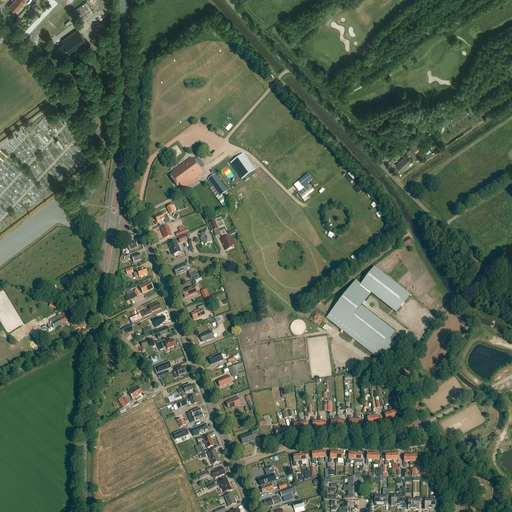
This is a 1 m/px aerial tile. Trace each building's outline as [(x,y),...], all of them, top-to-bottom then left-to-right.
[(15,0),(9,7),(14,12),(16,10),(17,11),(23,5),(22,3),(24,0),(15,0)] [(92,0),(89,0),(74,10),(81,21),(98,10),(92,0)] [(36,11),(38,9),(36,6),(34,8),(33,8),(27,15),(31,19),(38,13),(36,11)] [(63,44),(56,49),(62,57),(69,52),(71,55),(81,47),(83,49),(88,45),(77,30),(61,42),(63,44)] [(91,44),(97,52),(103,47),(97,39),(91,44)] [(420,156),(411,147),(406,151),(415,160),(420,156)] [(230,164),(242,180),(255,171),(243,154),(230,164)] [(405,157),(395,166),(399,171),(400,170),(402,171),(411,163),(405,157)] [(173,173),(169,176),(176,187),(179,185),(182,190),(203,175),(192,159),(173,172),(173,173)] [(350,172),(346,176),(351,182),(356,177),(350,172)] [(214,175),(208,180),(219,196),(226,191),(214,175)] [(309,185),(298,194),(304,202),(308,199),(306,197),(314,191),(309,185)] [(165,213),(155,218),(157,223),(164,220),(166,223),(169,221),(167,216),(165,213)] [(209,223),(213,231),(218,229),(215,221),(209,223)] [(168,227),(161,229),(164,239),(172,236),(168,227)] [(177,237),(188,233),(186,229),(175,234),(177,237)] [(207,229),(201,232),(202,235),(199,236),(201,240),(202,240),(204,246),(212,243),(207,233),(208,232),(207,229)] [(388,235),(384,230),(377,234),(381,240),(388,235)] [(185,235),(178,238),(180,244),(188,241),(185,235)] [(229,236),(220,240),(225,251),(233,248),(232,247),(233,246),(229,236)] [(122,247),(121,251),(128,248),(129,251),(137,248),(135,242),(122,247)] [(176,242),(168,245),(173,256),(180,253),(176,242)] [(136,255),(131,257),(133,263),(141,260),(139,254),(136,256),(136,255)] [(177,269),(174,271),(176,276),(188,272),(185,264),(176,268),(177,269)] [(136,272),(137,273),(133,274),(135,278),(138,277),(139,278),(147,275),(145,268),(136,272)] [(361,306),(370,295),(365,292),(366,290),(395,313),(409,295),(374,268),(359,287),(354,283),(326,318),(376,357),(382,349),(387,354),(400,336),(361,306)] [(152,285),(151,282),(150,282),(149,283),(149,282),(139,287),(143,294),(153,289),(151,286),(152,285)] [(186,291),(183,292),(185,298),(196,294),(194,287),(185,290),(186,291)] [(204,299),(210,297),(207,288),(201,291),(204,299)] [(151,313),(161,309),(158,303),(149,307),(149,309),(141,313),(142,317),(151,314),(151,313)] [(194,314),(191,315),(193,321),(205,316),(203,309),(205,308),(203,306),(197,308),(198,311),(194,312),(194,314)] [(76,330),(79,329),(80,330),(84,328),(83,328),(85,327),(85,328),(89,326),(88,324),(90,323),(88,319),(86,320),(85,318),(76,323),(77,325),(75,325),(72,319),(73,319),(70,314),(60,319),(62,324),(69,321),(71,325),(73,324),(74,326),(76,330)] [(140,314),(129,319),(132,325),(143,320),(140,314)] [(164,323),(164,321),(165,321),(164,317),(161,318),(160,317),(157,318),(157,317),(151,319),(155,328),(160,326),(159,326),(162,324),(164,323)] [(170,335),(167,328),(155,332),(157,339),(170,335)] [(202,335),(203,336),(200,337),(202,343),(214,338),(211,331),(202,335)] [(167,350),(174,347),(174,346),(175,346),(174,343),(173,343),(172,341),(165,344),(164,341),(157,344),(160,351),(166,348),(167,350)] [(220,354),(211,357),(212,358),(209,360),(210,364),(211,364),(211,365),(213,365),(223,361),(220,354)] [(169,362),(154,368),(157,374),(171,368),(169,362)] [(174,375),(176,374),(177,374),(178,376),(186,373),(183,367),(176,370),(176,371),(173,372),(174,375)] [(238,375),(235,367),(229,369),(232,377),(238,375)] [(229,376),(219,380),(219,381),(218,382),(219,386),(220,387),(221,387),(231,383),(229,376)] [(192,391),(190,385),(183,388),(180,389),(178,390),(179,394),(181,394),(182,398),(186,396),(185,394),(192,391)] [(136,389),(128,393),(133,400),(139,396),(138,395),(142,393),(139,387),(136,389)] [(165,399),(167,403),(168,404),(170,403),(172,403),(176,401),(174,396),(165,399)] [(196,401),(195,397),(189,399),(186,400),(179,403),(181,407),(187,405),(187,403),(191,402),(192,406),(197,404),(197,403),(198,403),(197,400),(196,401)] [(226,404),(227,406),(228,408),(230,408),(230,409),(240,405),(238,398),(228,402),(228,403),(226,404)] [(118,416),(127,412),(124,407),(116,411),(118,416)] [(391,413),(392,419),(398,417),(397,411),(392,412),(391,408),(389,409),(390,413),(391,413)] [(199,409),(186,414),(189,419),(201,413),(199,409)] [(385,410),(383,410),(384,414),(386,420),(392,419),(391,413),(390,413),(386,414),(385,410)] [(201,413),(189,419),(191,424),(203,418),(201,413)] [(177,421),(180,428),(186,426),(183,419),(177,421)] [(299,423),(301,429),(307,428),(306,422),(302,423),(301,419),(298,419),(299,423)] [(299,423),(295,424),(294,420),(292,420),(292,424),(293,424),(294,430),(301,429),(299,423)] [(208,430),(205,424),(198,427),(199,429),(195,430),(197,434),(200,433),(200,434),(205,432),(204,431),(208,430)] [(281,429),(283,435),(289,434),(288,428),(283,429),(282,425),(280,426),(281,430),(281,429)] [(281,429),(281,430),(277,431),(276,427),(273,427),(274,431),(275,431),(276,437),(283,435),(281,429)] [(188,435),(186,429),(173,435),(175,440),(188,435)] [(252,433),(240,437),(243,445),(254,440),(253,437),(257,436),(255,429),(251,431),(252,433)] [(210,437),(203,440),(204,444),(205,444),(207,449),(214,446),(210,437)] [(271,437),(262,439),(265,449),(269,444),(273,441),(271,437)] [(215,450),(207,453),(212,465),(220,462),(215,450)] [(268,475),(258,479),(260,486),(275,481),(273,473),(274,473),(272,467),(264,469),(265,474),(267,473),(268,475)] [(222,468),(211,472),(214,479),(225,475),(222,468)] [(226,480),(219,483),(223,493),(230,491),(231,490),(230,488),(226,480)] [(205,492),(216,487),(214,483),(207,487),(207,488),(204,489),(205,492)] [(265,487),(261,488),(263,493),(267,492),(267,493),(274,490),(272,484),(265,486),(265,487)] [(291,488),(280,492),(282,498),(293,494),(291,488)] [(385,500),(388,499),(388,493),(388,489),(382,489),(383,493),(383,497),(379,497),(380,507),(381,507),(381,506),(385,506),(385,500)] [(396,507),(396,497),(393,497),(393,493),(388,493),(388,499),(391,499),(391,506),(394,506),(394,507),(396,507)] [(399,497),(396,497),(396,507),(398,507),(398,506),(402,506),(402,499),(405,499),(405,497),(405,493),(399,493),(399,497)] [(232,494),(224,497),(228,507),(236,504),(232,494)] [(376,494),(371,494),(371,500),(374,500),(374,507),(378,506),(378,507),(380,507),(379,497),(376,497),(376,494)] [(275,497),(264,502),(264,503),(264,505),(265,505),(265,506),(266,505),(267,507),(270,506),(271,507),(274,505),(281,502),(279,497),(276,498),(275,497)] [(405,497),(405,499),(405,503),(407,503),(407,510),(411,510),(411,511),(413,511),(413,500),(410,500),(410,497),(405,497)] [(416,500),(413,500),(413,511),(415,511),(415,510),(419,510),(418,503),(421,503),(421,497),(416,497),(416,500)] [(430,511),(430,500),(426,500),(426,497),(421,497),(421,503),(424,503),(424,510),(428,510),(428,511),(430,511)] [(433,500),(430,500),(430,511),(431,511),(431,510),(435,510),(435,503),(438,503),(438,497),(433,497),(433,500)]
